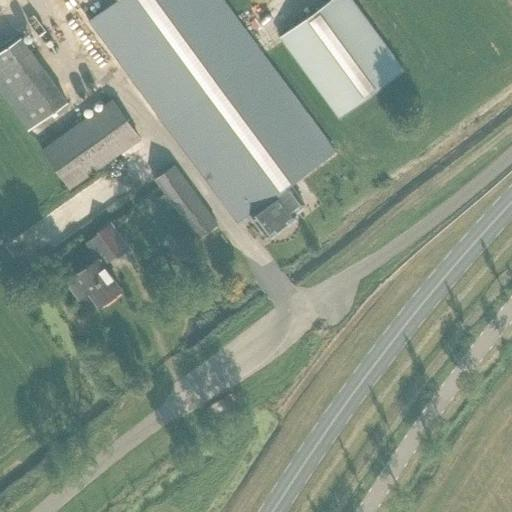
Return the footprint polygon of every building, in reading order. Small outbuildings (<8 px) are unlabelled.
[(247,213),(266,238),(296,216),(294,214),(304,206),(289,185),(334,152),(260,52),(222,0),(118,0),(111,5),(89,21),(163,122),(237,220),(247,213)] [(404,71),(351,0),(330,0),(279,38),(339,118),(404,71)] [(69,106),(20,37),(0,51),(0,92),(30,134),(69,106)] [(42,150),(70,189),(139,139),(111,100),(42,150)] [(154,180),(197,238),(216,224),(174,166),(154,180)] [(98,307),(120,290),(100,263),(113,253),(115,257),(128,249),(110,224),(98,233),(98,234),(85,244),(90,251),(82,257),(89,265),(75,275),(75,276),(65,283),(78,300),(88,293),(98,307)]
